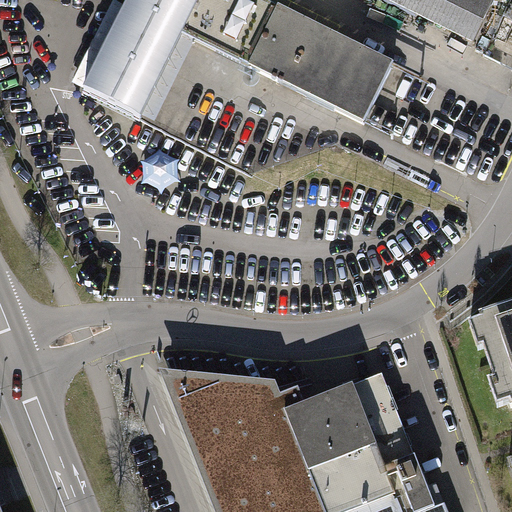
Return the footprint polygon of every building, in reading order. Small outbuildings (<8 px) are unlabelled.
[(140,0),(134,13),(116,4),(77,86),(162,127),(202,45),(190,39),(209,0),(140,0)] [(280,8),(262,0),(209,0),(190,39),(202,45),(251,68),(280,8)] [(502,6),(488,0),(381,0),(480,49),(502,6)] [(372,127),(401,67),(280,8),(251,68),(372,127)] [(511,310),(476,322),(507,415),(511,413),(511,310)] [(451,511),(449,507),(436,511),(404,511),(400,500),(408,497),(363,386),(291,415),(330,511),(451,511)] [(0,511),(12,511),(0,482),(0,511)]
